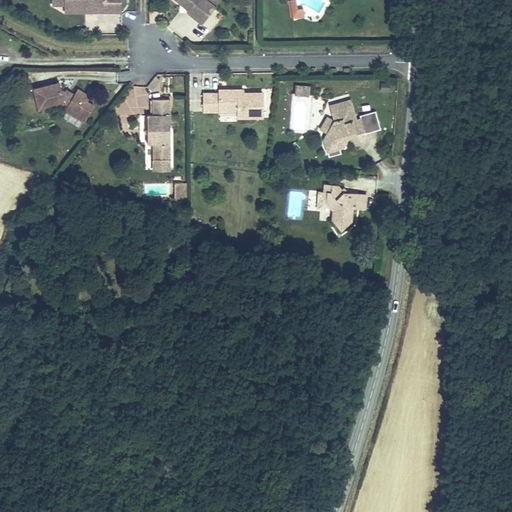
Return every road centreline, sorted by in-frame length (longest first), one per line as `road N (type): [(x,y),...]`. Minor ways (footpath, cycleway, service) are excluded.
road 1 (tertiary): [(336,511),(387,331),(418,62)]
road 2 (residential): [(149,39),(180,61),(418,62)]
